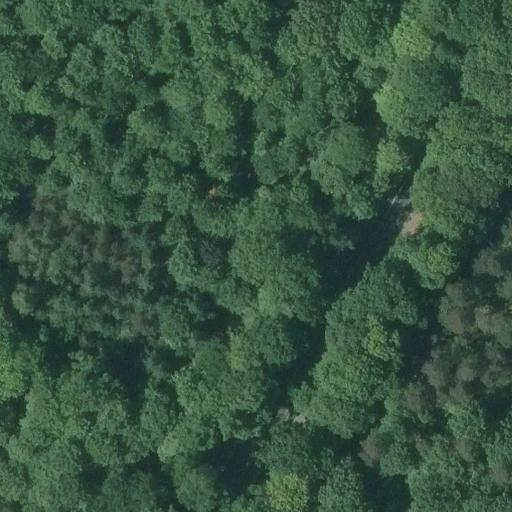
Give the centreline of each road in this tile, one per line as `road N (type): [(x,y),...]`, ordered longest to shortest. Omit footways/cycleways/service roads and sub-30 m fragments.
road 1 (track): [(117,511),(257,279),(242,190),(257,131),(284,99),(390,37),(425,0)]
road 2 (primary): [(230,511),(256,442),(346,273),(503,0)]
